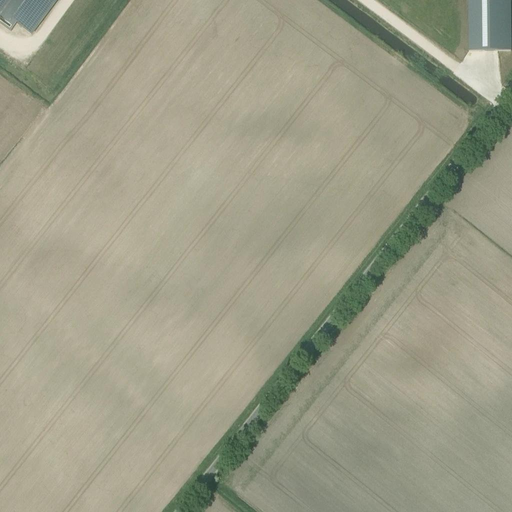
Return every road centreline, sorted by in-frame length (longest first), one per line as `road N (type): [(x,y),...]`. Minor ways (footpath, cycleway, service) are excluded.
road 1 (unclassified): [(186,511),(511,89)]
road 2 (track): [(499,105),(364,0)]
